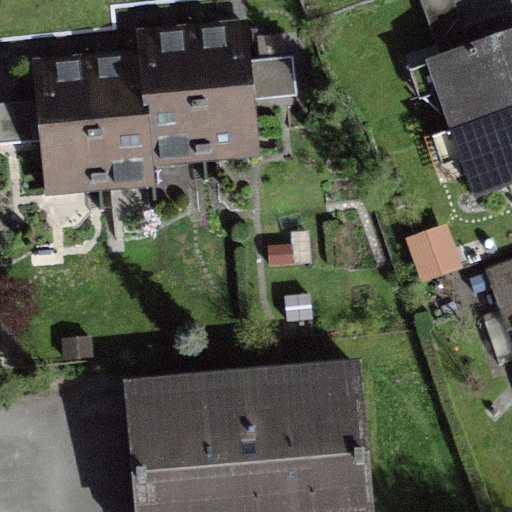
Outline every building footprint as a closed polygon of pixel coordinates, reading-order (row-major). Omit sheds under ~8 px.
[(511,11),(507,0),(447,0),(459,29),(511,11)] [(138,36),(140,55),(112,58),(63,63),(33,66),(36,102),(0,105),(0,144),(37,141),(42,192),(152,181),(150,162),(258,151),(252,99),(294,95),(291,58),(250,62),(246,25),(233,27),(165,33),(138,36)] [(511,33),(432,63),(455,128),(511,107),(511,33)] [(511,107),(455,128),(479,194),(511,183),(511,107)] [(511,272),(489,280),(500,310),(481,316),(497,364),(511,359),(511,272)] [(201,383),(126,390),(137,511),(370,511),(357,368),(201,383)]
